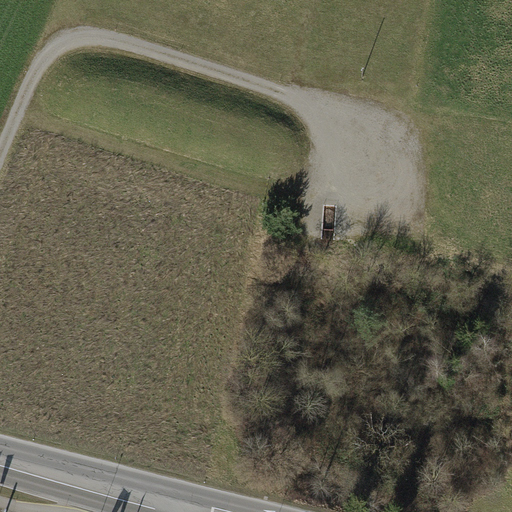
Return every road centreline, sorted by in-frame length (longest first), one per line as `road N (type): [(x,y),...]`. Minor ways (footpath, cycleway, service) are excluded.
road 1 (track): [(0,154),(31,75),(61,45),(95,38),(137,43),(278,90),(366,157)]
road 2 (track): [(429,511),(375,499),(336,464),(328,416),(341,377),(369,340),(434,315)]
road 3 (primary): [(0,457),(194,511)]
